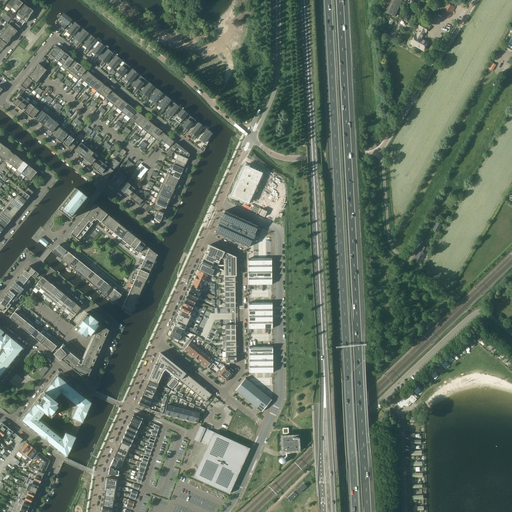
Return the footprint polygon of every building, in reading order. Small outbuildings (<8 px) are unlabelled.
[(10,0),(6,7),(10,10),(18,0),(10,0)] [(14,14),(22,4),(18,0),(10,10),(14,14)] [(395,18),(402,0),(386,0),(381,12),(395,18)] [(449,19),(455,7),(447,3),(440,14),(449,19)] [(16,15),(20,18),(28,8),(24,5),(16,15)] [(28,8),(20,18),(20,19),(16,24),(20,27),(25,22),(26,23),(31,15),(33,11),(29,8),(28,8)] [(63,13),(59,18),(62,21),(59,26),(64,30),(71,20),(63,13)] [(17,31),(20,27),(16,24),(15,23),(12,27),(17,31)] [(69,40),(80,27),(75,23),(67,32),(70,35),(67,39),(69,40)] [(426,32),(429,27),(421,23),(418,28),(420,29),(416,36),(416,35),(411,44),(423,50),(428,42),(422,38),(425,32),(426,32)] [(17,31),(12,27),(9,25),(5,29),(13,36),(17,31)] [(13,36),(5,29),(4,31),(2,33),(10,40),(12,38),(13,36)] [(76,46),(77,47),(80,43),(88,34),(83,29),(80,33),(77,32),(74,36),(76,38),(75,39),(79,42),(76,46)] [(0,46),(3,49),(10,40),(2,33),(0,35),(0,39),(1,40),(0,41),(0,46)] [(96,40),(91,36),(83,46),(87,49),(84,53),(85,54),(88,50),(96,40)] [(104,47),(99,43),(92,52),(95,56),(92,59),(92,60),(93,60),(104,47)] [(48,56),(52,60),(61,50),(56,46),(48,56)] [(65,53),(61,50),(52,60),(57,63),(58,62),(58,61),(65,53)] [(113,54),(108,50),(105,53),(102,51),(98,56),(101,58),(100,59),(102,61),(104,62),(101,66),(102,67),(105,63),(113,54)] [(58,62),(62,65),(69,57),(65,53),(58,61),(58,62)] [(113,70),(121,60),(116,56),(108,66),(112,69),(109,73),(110,74),(113,70)] [(61,66),(65,70),(73,60),(69,57),(62,65),(61,66)] [(65,70),(69,73),(77,63),(73,60),(65,70)] [(69,73),(73,77),(82,67),(77,63),(69,73)] [(118,80),(121,76),(129,67),(124,63),(116,72),(120,76),(117,79),(118,80)] [(43,68),(38,64),(34,68),(32,70),(41,77),(42,75),(46,70),(43,68)] [(86,70),(82,67),(73,77),(78,80),(80,78),(86,70)] [(137,74),(130,68),(127,71),(129,73),(125,79),(129,82),(125,86),(126,87),(130,83),(137,74)] [(39,79),(41,77),(32,70),(31,72),(31,73),(27,77),(32,81),(35,84),(39,79)] [(80,78),(84,81),(90,74),(86,70),(80,78)] [(90,74),(84,81),(88,85),(94,77),(90,74)] [(146,80),(141,76),(133,86),(137,89),(133,93),(134,94),(146,80)] [(24,81),(29,85),(30,84),(32,81),(27,77),(24,81)] [(94,77),(88,85),(92,88),(98,80),(94,77)] [(98,80),(92,88),(96,91),(103,84),(98,80)] [(20,85),(25,90),(29,85),(24,81),(20,85)] [(148,95),(154,87),(149,83),(141,92),(145,96),(142,99),(143,100),(146,97),(148,95)] [(103,84),(96,91),(100,95),(107,87),(103,84)] [(107,87),(100,95),(105,98),(111,91),(107,87)] [(157,100),(162,94),(157,90),(149,99),(153,102),(150,106),(151,107),(153,104),(157,100)] [(105,98),(109,102),(115,94),(111,91),(105,98)] [(17,107),(24,99),(25,97),(21,94),(13,104),(17,107)] [(109,102),(113,105),(119,97),(115,94),(109,102)] [(159,114),(170,100),(165,96),(158,106),(160,108),(161,109),(158,113),(159,114)] [(113,105),(117,108),(123,101),(119,97),(113,105)] [(28,103),(24,99),(17,107),(21,111),(28,103)] [(117,108),(121,112),(128,104),(123,101),(117,108)] [(171,107),(166,113),(170,116),(167,120),(168,120),(179,107),(171,101),(168,105),(171,107)] [(23,112),(27,116),(34,107),(35,106),(31,102),(23,112)] [(121,112),(126,115),(132,108),(128,104),(121,112)] [(34,107),(27,116),(32,119),(38,111),(34,107)] [(126,115),(130,119),(136,111),(132,108),(126,115)] [(43,109),(35,119),(39,122),(46,114),(47,112),(43,109)] [(176,127),(187,114),(182,110),(174,119),(176,121),(178,122),(175,126),(176,127)] [(130,119),(134,122),(140,114),(136,111),(130,119)] [(46,114),(39,122),(42,125),(43,126),(50,118),(51,116),(47,112),(46,114)] [(134,122),(138,125),(144,118),(140,114),(134,122)] [(45,127),(47,129),(54,121),(55,119),(51,116),(50,118),(43,126),(45,127)] [(184,134),(195,120),(190,116),(182,126),(185,128),(186,129),(183,133),(184,134)] [(138,125),(142,129),(149,121),(144,118),(138,125)] [(54,121),(47,129),(52,133),(60,123),(55,119),(54,121)] [(142,129),(147,132),(153,125),(149,121),(142,129)] [(203,127),(196,121),(193,125),(195,127),(191,133),(195,136),(191,140),(192,140),(203,127)] [(52,136),(56,139),(65,129),(60,125),(52,136)] [(147,132),(151,136),(157,128),(153,125),(147,132)] [(151,136),(155,139),(161,131),(157,128),(151,136)] [(65,129),(56,139),(61,143),(69,133),(65,129)] [(212,134),(207,130),(199,139),(206,145),(212,134)] [(159,143),(161,140),(165,135),(161,131),(155,139),(159,143)] [(165,135),(161,140),(165,143),(170,138),(165,135)] [(62,144),(67,147),(73,139),(69,136),(62,144)] [(73,139),(67,147),(71,151),(79,141),(75,137),(73,139)] [(174,142),(170,138),(165,143),(170,147),(174,142)] [(81,143),(74,151),(76,152),(78,154),(85,146),(81,143)] [(181,151),(178,155),(187,159),(189,156),(189,155),(189,154),(188,153),(179,146),(176,143),(169,151),(173,152),(177,147),(181,151)] [(89,149),(85,146),(78,154),(80,156),(83,158),(89,149)] [(6,148),(0,154),(0,156),(6,161),(12,153),(6,148)] [(84,159),(87,161),(93,153),(94,153),(95,151),(91,148),(89,149),(83,158),(84,159)] [(12,153),(6,161),(12,167),(19,158),(12,153)] [(94,153),(93,153),(87,161),(89,163),(90,163),(91,165),(98,156),(94,153)] [(178,155),(176,160),(185,164),(187,159),(178,155)] [(91,167),(96,171),(102,163),(103,163),(104,161),(100,157),(91,167)] [(12,167),(17,170),(23,162),(19,158),(12,167)] [(114,159),(108,167),(108,168),(102,176),(106,180),(119,163),(114,159)] [(173,165),(183,169),(185,164),(176,160),(173,165)] [(27,165),(23,162),(17,170),(21,173),(27,165)] [(102,163),(96,171),(100,175),(107,166),(103,163),(102,163)] [(171,163),(169,169),(181,174),(183,169),(173,165),(171,163)] [(32,169),(27,165),(21,173),(25,177),(32,169)] [(245,168),(232,196),(247,202),(252,190),(259,174),(245,168)] [(36,172),(32,169),(25,177),(30,181),(36,172)] [(178,179),(181,174),(169,169),(167,174),(178,179)] [(113,182),(114,184),(123,173),(118,170),(110,180),(112,182),(113,182)] [(127,177),(123,173),(114,184),(117,185),(117,186),(119,187),(127,177)] [(167,174),(164,179),(176,184),(178,179),(167,174)] [(162,183),(174,189),(176,184),(164,179),(162,183)] [(119,190),(124,194),(130,185),(132,184),(127,180),(119,190)] [(162,183),(160,188),(172,194),(174,189),(162,183)] [(130,185),(124,194),(128,197),(136,187),(132,184),(130,185)] [(24,192),(29,196),(33,192),(28,188),(24,192)] [(74,188),(57,209),(70,219),(87,199),(87,198),(74,188)] [(158,193),(170,199),(172,194),(160,188),(158,193)] [(17,194),(26,201),(29,196),(24,192),(21,190),(17,194)] [(134,193),(129,198),(134,202),(138,197),(134,193)] [(167,204),(170,199),(158,193),(156,198),(158,199),(167,204)] [(22,206),(26,201),(17,194),(14,199),(22,206)] [(8,202),(18,210),(22,206),(14,199),(12,197),(8,202)] [(138,205),(142,201),(142,200),(138,197),(134,202),(138,205)] [(155,204),(165,208),(167,204),(158,199),(156,198),(153,203),(155,204)] [(14,215),(18,210),(8,202),(4,207),(14,215)] [(107,214),(95,204),(94,205),(84,217),(91,223),(94,220),(95,221),(98,217),(102,220),(107,214)] [(163,214),(165,208),(155,204),(153,209),(157,211),(163,214)] [(0,212),(11,220),(14,215),(4,207),(0,212)] [(163,214),(157,211),(154,219),(159,223),(163,214)] [(218,224),(214,232),(225,237),(226,236),(228,237),(228,238),(231,240),(232,238),(235,240),(234,241),(238,243),(239,241),(241,243),(241,244),(244,246),(247,247),(248,248),(252,239),(250,239),(252,234),(254,235),(258,226),(257,226),(254,225),(250,223),(250,225),(247,223),(248,222),(244,220),(243,222),(240,220),(241,219),(237,217),(236,219),(234,217),(234,216),(224,211),(220,219),(219,219),(217,224),(218,224)] [(0,218),(7,224),(11,220),(0,212),(0,218)] [(102,220),(100,222),(104,226),(111,218),(107,214),(102,220)] [(84,217),(77,226),(85,232),(92,224),(91,223),(84,217)] [(108,229),(115,221),(111,218),(104,226),(108,229)] [(438,233),(442,225),(441,224),(442,222),(439,220),(437,222),(433,230),(438,233)] [(119,224),(115,221),(108,229),(113,233),(119,224)] [(123,228),(119,224),(113,233),(117,236),(123,228)] [(77,226),(70,234),(78,241),(85,232),(77,226)] [(425,233),(428,229),(425,227),(423,232),(422,231),(417,239),(422,242),(427,234),(425,233)] [(128,231),(123,228),(117,236),(121,239),(128,231)] [(132,235),(128,231),(121,239),(125,243),(132,235)] [(136,238),(132,235),(125,243),(129,246),(136,238)] [(46,246),(48,244),(48,243),(41,237),(40,239),(38,241),(39,242),(45,247),(46,246)] [(140,241),(136,238),(129,246),(134,250),(140,241)] [(145,245),(140,241),(134,250),(138,253),(141,250),(145,245)] [(63,255),(67,251),(59,245),(55,249),(62,255),(63,255)] [(198,270),(197,270),(198,271),(198,270),(208,275),(213,277),(219,263),(218,263),(220,258),(221,258),(222,259),(223,260),(224,276),(235,276),(236,276),(235,257),(227,253),(225,252),(224,252),(209,245),(206,250),(206,251),(206,250),(206,251),(208,251),(206,254),(205,253),(205,254),(200,264),(201,264),(198,270)] [(426,253),(428,249),(423,246),(421,250),(419,249),(413,259),(420,263),(426,253)] [(149,248),(145,255),(155,259),(157,255),(149,248)] [(60,259),(64,262),(71,254),(67,251),(63,255),(62,255),(60,259)] [(71,254),(64,262),(68,266),(75,257),(71,254)] [(153,264),(155,259),(145,255),(143,260),(153,264)] [(68,266),(72,269),(79,261),(75,257),(68,266)] [(271,259),(248,259),(248,285),(271,285),(271,259)] [(141,265),(150,269),(153,264),(143,260),(141,265)] [(79,261),(72,269),(77,272),(83,264),(79,261)] [(77,272),(81,276),(88,268),(83,264),(77,272)] [(148,274),(150,269),(141,265),(139,270),(148,274)] [(34,279),(38,274),(29,266),(25,271),(33,277),(34,279)] [(88,268),(81,276),(85,279),(92,271),(88,268)] [(146,279),(148,274),(139,270),(136,275),(146,279)] [(196,275),(196,276),(205,280),(208,275),(198,270),(198,271),(196,275)] [(23,272),(22,275),(30,281),(33,277),(25,271),(23,272)] [(85,279),(89,283),(96,274),(92,271),(85,279)] [(96,274),(89,283),(93,286),(100,278),(96,274)] [(30,281),(22,275),(18,279),(27,285),(30,281)] [(134,280),(144,284),(146,279),(136,275),(134,280)] [(196,276),(194,281),(203,285),(205,280),(196,276)] [(45,279),(43,277),(42,277),(39,282),(36,285),(40,289),(47,281),(45,279)] [(93,286),(98,289),(104,281),(100,278),(93,286)] [(17,280),(15,282),(25,291),(28,286),(27,285),(18,279),(17,280)] [(142,289),(144,284),(134,280),(132,285),(142,289)] [(47,281),(40,289),(44,292),(51,284),(49,282),(47,281)] [(104,281),(98,289),(102,293),(109,285),(104,281)] [(191,286),(201,290),(203,291),(205,286),(203,285),(194,281),(193,281),(194,281),(191,286)] [(12,286),(22,294),(25,291),(15,282),(12,286)] [(53,286),(51,284),(44,292),(43,294),(47,297),(55,287),(53,286)] [(102,293),(106,296),(113,288),(109,285),(102,293)] [(130,290),(139,294),(142,289),(132,285),(130,290)] [(22,294),(12,286),(9,290),(17,297),(19,298),(22,294)] [(191,286),(189,291),(199,295),(201,290),(191,286)] [(56,288),(55,287),(47,297),(51,301),(59,291),(57,289),(56,288)] [(113,288),(106,296),(110,300),(117,291),(113,288)] [(6,294),(14,301),(16,302),(19,298),(17,297),(9,290),(6,294)] [(137,299),(139,294),(130,290),(128,294),(137,299)] [(55,304),(63,294),(61,292),(59,291),(51,301),(55,304)] [(110,300),(115,303),(121,295),(117,291),(110,300)] [(189,291),(186,296),(196,300),(196,301),(199,295),(189,291)] [(14,301),(6,294),(2,298),(11,305),(14,301)] [(66,296),(63,294),(55,304),(60,308),(68,298),(67,297),(66,296)] [(125,299),(135,304),(137,299),(128,294),(125,299)] [(186,296),(184,301),(194,305),(196,300),(186,296)] [(1,300),(0,301),(0,302),(7,309),(11,305),(2,298),(1,300)] [(64,311),(65,309),(72,301),(70,299),(68,298),(60,308),(64,311)] [(133,309),(135,304),(125,299),(123,304),(133,309)] [(76,304),(74,303),(72,301),(65,309),(69,312),(69,313),(76,304)] [(184,301),(182,306),(194,311),(196,306),(194,305),(184,301)] [(249,303),(248,303),(248,329),(249,329),(271,328),(271,329),(272,329),(272,303),(271,303),(249,303)] [(77,305),(76,304),(69,313),(69,312),(68,314),(72,318),(80,308),(78,306),(77,305)] [(123,304),(121,309),(130,315),(133,309),(123,304)] [(182,306),(180,311),(191,315),(191,316),(194,311),(182,306)] [(16,310),(13,313),(11,316),(9,318),(12,320),(13,321),(14,321),(22,311),(18,308),(16,310)] [(14,321),(14,322),(16,323),(18,325),(24,317),(26,315),(22,311),(14,321)] [(180,311),(178,316),(188,320),(191,315),(180,311)] [(86,313),(74,327),(73,328),(85,338),(92,329),(95,332),(93,337),(101,340),(103,336),(105,337),(108,330),(98,322),(94,319),(90,316),(86,312),(86,313)] [(59,321),(60,319),(53,314),(48,321),(53,325),(52,325),(54,327),(57,324),(58,325),(61,322),(59,321)] [(18,325),(20,327),(22,328),(29,320),(30,318),(26,315),(24,317),(18,325)] [(178,316),(176,321),(186,325),(188,320),(178,316)] [(22,328),(24,329),(26,331),(34,322),(30,318),(29,320),(22,328)] [(176,321),(173,326),(174,326),(184,330),(186,325),(176,321)] [(26,331),(29,333),(30,335),(39,325),(34,322),(26,331)] [(30,335),(33,337),(35,338),(41,330),(43,328),(39,325),(30,335)] [(66,340),(74,339),(73,330),(70,330),(70,325),(67,326),(63,326),(63,332),(68,331),(69,334),(66,335),(66,340)] [(174,326),(172,331),(182,335),(184,330),(174,326)] [(35,338),(35,339),(36,340),(39,342),(45,334),(47,332),(43,328),(41,330),(35,338)] [(5,334),(4,336),(3,335),(2,334),(3,332),(0,329),(0,349),(1,350),(10,338),(5,334)] [(172,331),(169,336),(181,342),(184,336),(182,335),(172,331)] [(39,342),(41,343),(43,345),(50,337),(45,334),(39,342)] [(43,345),(45,347),(47,348),(55,339),(51,335),(50,337),(43,345)] [(0,376),(0,377),(0,376),(0,375),(2,373),(3,373),(5,371),(5,370),(7,367),(8,367),(9,365),(9,364),(11,361),(13,361),(14,360),(14,358),(16,356),(17,356),(19,354),(18,352),(21,350),(22,350),(23,348),(23,347),(22,346),(20,346),(10,338),(1,350),(0,351),(0,376)] [(80,361),(63,347),(61,346),(57,351),(58,352),(55,355),(86,380),(103,343),(92,338),(81,364),(78,362),(80,361)] [(47,348),(48,349),(49,350),(52,352),(60,342),(55,339),(47,348)] [(188,344),(184,349),(189,353),(195,345),(191,341),(188,344)] [(195,345),(189,353),(193,356),(200,349),(195,345)] [(249,347),(249,373),(272,372),(272,373),(272,347),(249,347)] [(200,349),(193,356),(198,360),(204,352),(200,349)] [(204,352),(198,360),(202,364),(208,356),(204,352)] [(151,374),(148,380),(149,381),(149,380),(156,384),(156,383),(161,371),(163,369),(165,368),(179,380),(180,380),(185,373),(180,369),(169,360),(160,353),(157,361),(155,364),(154,364),(154,365),(155,366),(155,368),(153,367),(153,368),(152,370),(152,371),(151,374)] [(208,356),(202,364),(207,367),(211,362),(213,360),(213,359),(208,356)] [(219,369),(229,377),(233,373),(224,366),(223,365),(219,369)] [(219,369),(215,373),(217,375),(226,382),(229,377),(219,369)] [(179,380),(183,383),(189,376),(185,373),(180,380),(179,380)] [(53,381),(51,383),(50,385),(48,387),(47,388),(47,389),(45,391),(44,392),(43,393),(42,395),(41,395),(41,396),(38,400),(37,401),(35,403),(34,404),(34,405),(32,407),(31,408),(30,409),(31,409),(29,411),(28,411),(27,413),(25,415),(25,416),(24,417),(22,419),(21,420),(26,424),(26,426),(28,427),(29,427),(31,428),(31,429),(32,430),(33,430),(34,431),(34,432),(36,433),(37,433),(40,435),(41,436),(47,441),(48,442),(50,444),(50,445),(52,447),(54,446),(54,447),(55,448),(56,450),(58,450),(59,452),(60,453),(62,453),(66,456),(66,457),(68,452),(69,452),(73,442),(75,437),(65,432),(63,437),(39,418),(44,412),(50,417),(60,405),(54,400),(59,394),(76,408),(72,418),(82,422),(84,418),(89,408),(91,403),(90,402),(86,399),(85,397),(84,396),(82,396),(82,395),(81,394),(80,393),(78,393),(78,392),(77,391),(76,389),(74,389),(73,389),(73,387),(72,386),(70,386),(69,386),(69,384),(68,383),(66,383),(65,382),(65,381),(64,380),(62,380),(57,376),(56,377),(55,379),(54,379),(54,380),(53,381)] [(189,376),(183,383),(187,386),(193,379),(189,376)] [(245,378),(235,390),(262,412),(271,399),(245,378)] [(174,379),(168,386),(172,389),(178,382),(174,379)] [(193,379),(187,386),(190,389),(196,382),(193,379)] [(149,381),(147,385),(156,389),(158,384),(156,383),(156,384),(149,380),(149,381)] [(196,382),(190,389),(194,392),(200,385),(196,382)] [(147,385),(144,390),(156,395),(158,390),(156,389),(147,385)] [(200,385),(194,392),(198,395),(204,388),(200,385)] [(204,388),(198,395),(202,399),(208,391),(204,388)] [(144,390),(142,395),(153,400),(156,395),(144,390)] [(208,391),(202,399),(206,402),(211,394),(208,391)] [(408,394),(402,399),(403,401),(406,404),(404,405),(405,406),(406,407),(412,402),(414,404),(420,398),(416,394),(414,396),(411,393),(409,395),(408,394)] [(142,395),(140,400),(151,405),(153,400),(142,395)] [(140,400),(138,405),(149,410),(151,405),(140,400)] [(132,417),(131,419),(140,423),(142,418),(133,414),(133,415),(132,417)] [(129,424),(138,428),(140,423),(131,419),(130,421),(129,422),(130,422),(129,424)] [(0,424),(0,428),(5,433),(9,436),(13,432),(1,422),(0,424)] [(129,424),(127,429),(136,433),(138,428),(129,424),(128,424),(129,424)] [(250,448),(200,426),(193,440),(196,441),(186,464),(196,469),(193,477),(229,494),(250,448)] [(127,429),(125,433),(134,437),(136,433),(127,429)] [(125,433),(122,438),(131,442),(132,442),(134,437),(125,433)] [(281,436),(282,452),(299,451),(298,435),(281,436)] [(122,438),(120,443),(132,448),(134,443),(132,442),(131,442),(122,438)] [(26,442),(18,452),(23,455),(30,446),(26,442)] [(120,443),(118,447),(129,453),(132,448),(120,443)] [(34,449),(30,446),(23,455),(27,459),(28,457),(34,449)] [(118,447),(116,452),(127,457),(129,453),(118,447)] [(39,453),(34,449),(28,457),(33,460),(39,453)] [(116,452),(114,457),(125,462),(127,457),(116,452)] [(42,463),(49,461),(39,453),(33,460),(35,462),(37,459),(42,463)] [(410,467),(423,467),(422,453),(410,453),(410,460),(414,460),(414,457),(421,457),(421,463),(410,463),(410,467)] [(114,458),(111,462),(123,467),(125,462),(114,457),(113,458),(114,458)] [(35,469),(43,473),(49,461),(42,463),(39,469),(36,467),(35,469)] [(109,467),(118,471),(120,472),(123,467),(111,462),(109,467)] [(109,467),(108,474),(118,476),(120,476),(120,472),(118,471),(109,467)] [(32,474),(41,478),(42,476),(43,473),(35,469),(33,474),(32,474)] [(28,478),(39,483),(40,481),(41,479),(41,478),(32,474),(33,474),(30,473),(28,478)] [(37,488),(38,486),(39,483),(28,478),(26,477),(24,482),(37,488)] [(106,478),(105,484),(118,486),(119,480),(106,478)] [(35,493),(36,491),(37,488),(24,482),(22,487),(21,487),(35,493)] [(412,482),(412,501),(423,501),(423,492),(422,492),(422,486),(420,486),(420,482),(412,482)] [(296,491),(299,494),(306,487),(303,484),(296,491)] [(35,493),(21,487),(19,492),(32,498),(33,496),(34,493),(35,493)] [(32,498),(19,492),(17,497),(30,503),(31,501),(32,498)] [(290,502),(297,495),(294,492),(287,499),(290,502)] [(30,503),(17,497),(15,502),(28,508),(29,506),(30,503)] [(28,508),(15,502),(13,507),(24,511),(26,511),(27,511),(27,510),(28,508)]
